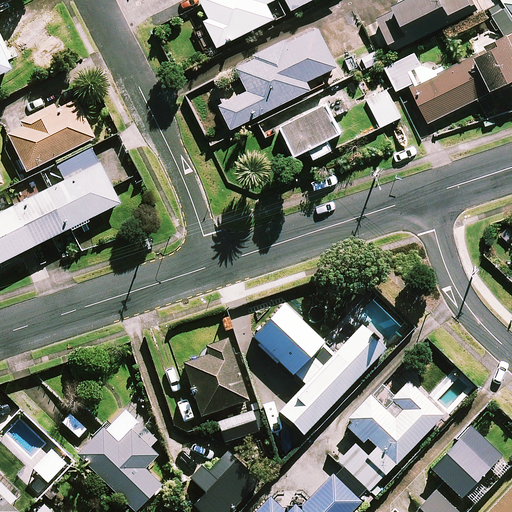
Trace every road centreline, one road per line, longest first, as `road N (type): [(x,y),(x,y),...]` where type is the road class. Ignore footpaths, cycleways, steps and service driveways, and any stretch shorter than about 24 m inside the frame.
road 1 (residential): [(95,0),(173,156),(211,264)]
road 2 (residential): [(211,264),(425,195)]
road 3 (residential): [(0,334),(211,264)]
road 4 (residential): [(425,195),(455,286),(511,352)]
